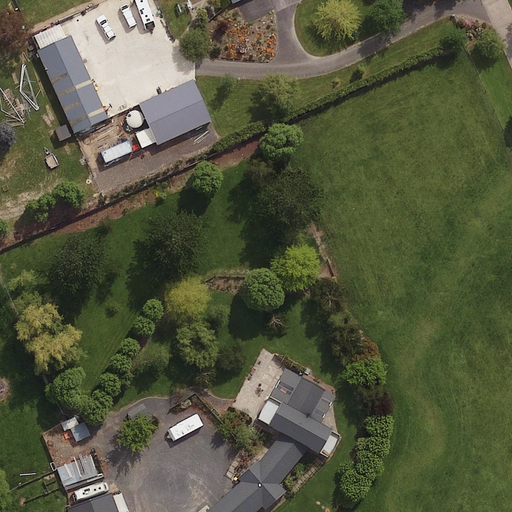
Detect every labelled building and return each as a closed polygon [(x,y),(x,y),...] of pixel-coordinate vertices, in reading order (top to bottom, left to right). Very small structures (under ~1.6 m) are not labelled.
[(95,21),(90,11),(69,21),(73,31),(95,21)] [(69,37),(37,51),(74,133),(106,119),(69,37)] [(136,134),(143,149),(155,143),(156,146),(210,121),(192,81),(138,105),(149,129),(136,134)] [(145,124),(138,109),(123,115),(130,130),(145,124)] [(134,157),(123,130),(110,135),(122,162),(134,157)] [(289,396),(275,388),(269,399),(257,419),(319,454),(331,432),(319,425),(335,397),(286,369),(279,382),(292,389),(289,396)] [(83,419),(77,422),(74,415),(61,422),(66,431),(70,429),(76,442),(91,434),(83,419)] [(301,458),(280,438),(210,511),(253,511),(260,505),(265,511),(283,492),(276,485),(301,458)] [(91,456),(56,466),(63,487),(97,477),(91,456)] [(116,511),(111,495),(68,510),(68,511),(116,511)]
